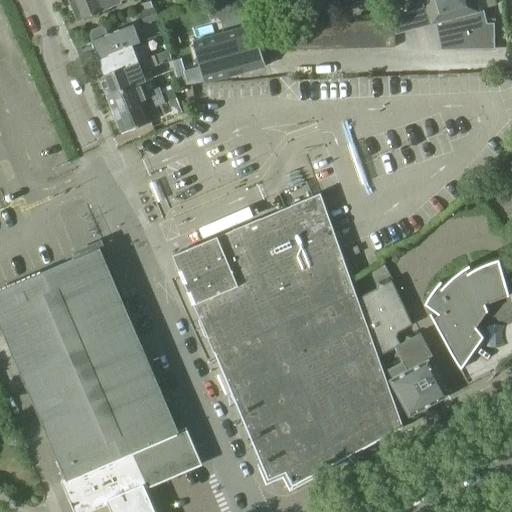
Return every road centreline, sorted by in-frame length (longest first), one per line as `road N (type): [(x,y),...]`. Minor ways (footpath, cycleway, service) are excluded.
road 1 (residential): [(30,0),(251,511)]
road 2 (residential): [(511,385),(269,511)]
road 3 (residential): [(283,61),(511,58)]
road 4 (tertiary): [(511,450),(405,507)]
